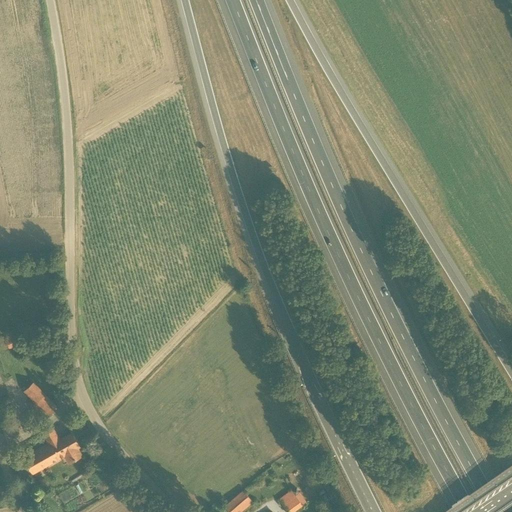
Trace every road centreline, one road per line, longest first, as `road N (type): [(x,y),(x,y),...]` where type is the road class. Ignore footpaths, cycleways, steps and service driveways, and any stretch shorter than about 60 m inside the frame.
road 1 (motorway): [(496,511),(369,264),(256,0)]
road 2 (motorway): [(230,0),(300,176),(469,511)]
road 3 (motorway): [(185,0),(254,241),(376,511)]
road 4 (unclassified): [(163,511),(104,451),(76,403),(67,138),(47,0)]
road 5 (motorway): [(511,372),(291,0)]
